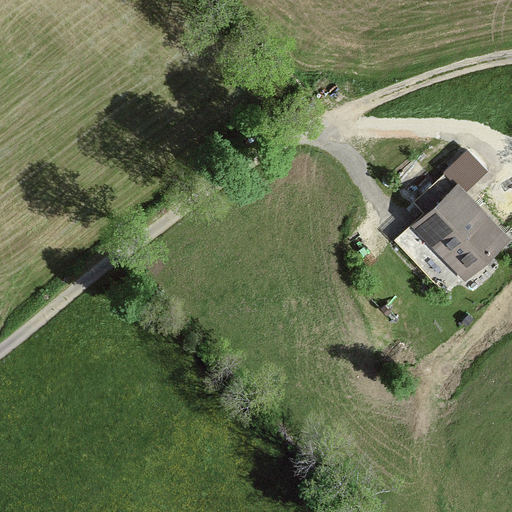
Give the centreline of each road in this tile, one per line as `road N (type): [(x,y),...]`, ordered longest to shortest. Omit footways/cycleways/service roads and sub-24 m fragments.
road 1 (unclassified): [(0,350),(246,163),(319,124)]
road 2 (track): [(511,56),(427,78),(319,124)]
